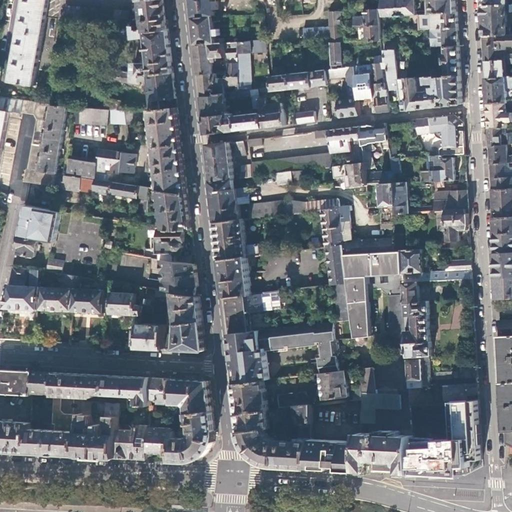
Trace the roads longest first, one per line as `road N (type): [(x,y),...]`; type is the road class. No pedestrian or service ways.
road 1 (residential): [(500,511),(474,108)]
road 2 (residential): [(197,141),(474,108)]
road 3 (primary): [(232,477),(0,466)]
road 4 (secondary): [(222,366),(197,141)]
road 5 (tertiary): [(0,353),(222,366)]
road 6 (primary): [(443,511),(327,482),(232,477)]
road 7 (secondary): [(197,141),(178,0)]
road 8 (unknown): [(197,141),(150,148),(75,141)]
